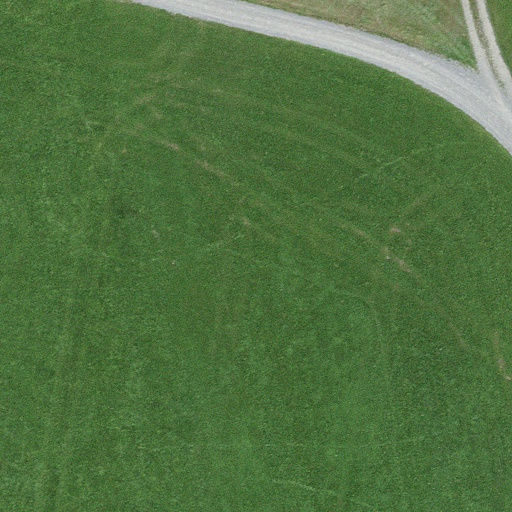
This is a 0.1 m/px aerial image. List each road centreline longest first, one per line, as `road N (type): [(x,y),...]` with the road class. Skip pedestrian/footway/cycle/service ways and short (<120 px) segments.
road 1 (track): [(187,0),(391,56),(463,86),(511,127)]
road 2 (track): [(510,125),(475,0)]
